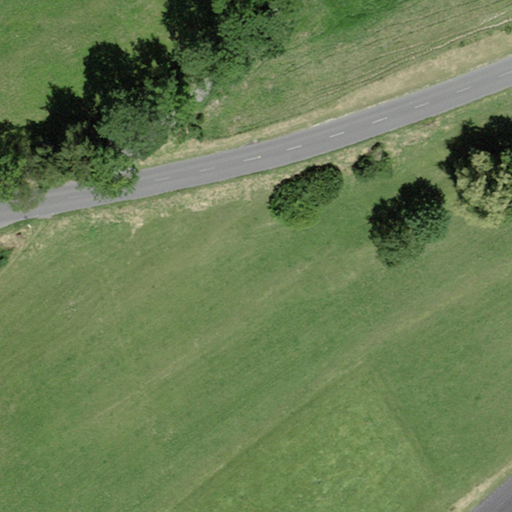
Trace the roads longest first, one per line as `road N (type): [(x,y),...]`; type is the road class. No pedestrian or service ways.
road 1 (secondary): [(511,70),(332,136),(76,195)]
road 2 (unclassified): [(284,0),(209,90),(76,195)]
